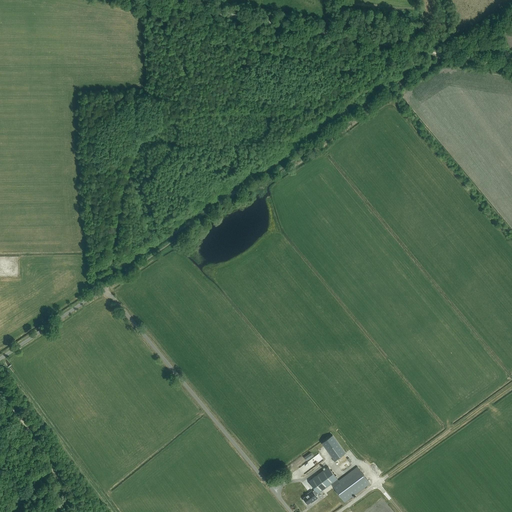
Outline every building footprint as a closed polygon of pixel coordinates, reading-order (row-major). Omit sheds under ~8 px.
[(322,443),(335,461),(346,453),(333,435),(322,443)] [(311,453),(304,457),(307,461),(313,456),(311,453)] [(318,464),(323,459),(318,454),(313,458),(318,464)] [(328,466),(309,481),(315,489),(318,493),(331,484),(337,479),(328,466)] [(337,479),(331,484),(345,502),(370,483),(357,466),(338,480),(337,479)] [(308,495),(303,498),(304,499),(303,499),(306,504),(307,503),(308,504),(311,502),(311,503),(318,498),(316,496),(317,495),(317,494),(318,493),(315,489),(313,491),(312,490),(307,494),(308,495)]
